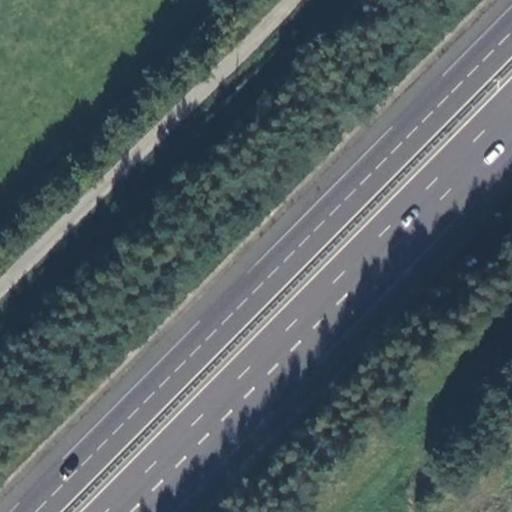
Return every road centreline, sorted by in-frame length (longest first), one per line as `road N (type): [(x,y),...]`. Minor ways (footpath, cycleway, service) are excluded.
road 1 (motorway): [(511,38),(41,511)]
road 2 (motorway): [(121,511),(511,116)]
road 3 (unclassified): [(294,0),(0,294)]
